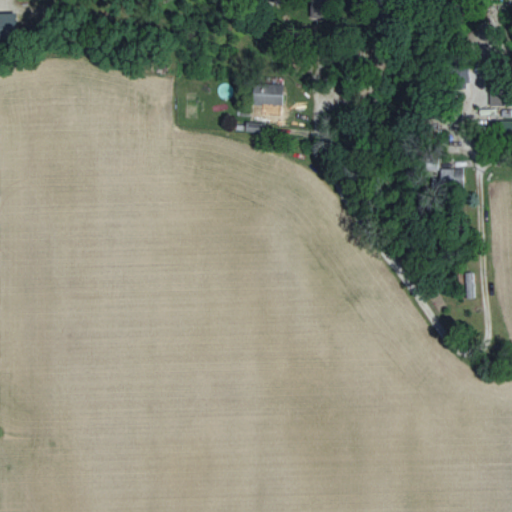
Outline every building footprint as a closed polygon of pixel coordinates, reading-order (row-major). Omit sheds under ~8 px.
[(324,10),(323,0),(311,0),(312,11),(324,10)] [(0,13),(0,39),(14,39),(13,13),(0,13)] [(250,105),(280,106),(280,84),(250,83),(250,105)] [(460,187),(461,169),(439,168),(438,186),(460,187)] [(464,297),(474,297),(473,271),(463,272),(464,297)]
